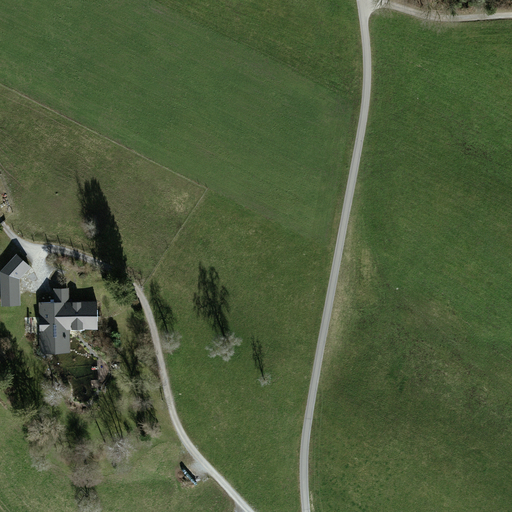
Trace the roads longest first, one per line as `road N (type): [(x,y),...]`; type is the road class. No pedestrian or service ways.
road 1 (unclassified): [(358,0),(363,102),(303,441),(304,511)]
road 2 (track): [(245,511),(180,428),(137,288),(91,259),(29,248),(0,221)]
road 3 (track): [(511,17),(422,15),(368,0)]
